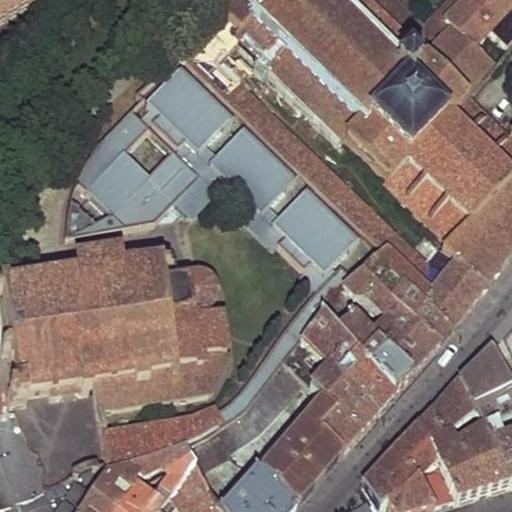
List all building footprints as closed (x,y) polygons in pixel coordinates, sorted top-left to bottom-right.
[(0,0),(0,27),(43,0),(0,0)] [(310,191),(364,244),(381,262),(378,265),(419,308),(449,341),(470,314),(485,293),(494,281),(511,258),(511,150),(510,152),(504,146),(483,125),(461,104),(423,68),(421,65),(353,0),(230,0),(218,13),(230,23),(189,68),(242,121),(248,128),(301,182),(310,191)] [(353,0),(421,65),(423,68),(439,52),(418,31),(387,0),(353,0)] [(447,0),(418,31),(439,52),(452,37),(445,31),(474,0),(447,0)] [(511,0),(474,0),(445,31),(452,37),(439,52),(423,68),(461,104),(511,45),(511,0)] [(181,75),(145,110),(149,114),(156,121),(149,128),(174,153),(181,146),(195,160),(204,151),(230,125),(181,75)] [(156,121),(149,114),(138,125),(145,132),(149,128),(156,121)] [(138,125),(131,118),(115,133),(89,163),(75,185),(112,222),(63,246),(151,229),(197,183),(172,158),(149,181),(124,156),(147,133),(145,132),(138,125)] [(216,164),(207,172),(218,183),(211,190),(235,215),(243,208),(257,222),(266,213),(292,187),(243,137),(216,164)] [(174,153),(170,157),(172,158),(197,183),(207,194),(211,190),(218,183),(207,172),(216,164),(204,151),(195,160),(181,146),(174,153)] [(278,226),(269,234),(280,245),(273,252),(297,277),(304,270),(318,284),(327,275),(354,249),(304,199),(278,226)] [(235,215),(232,218),(269,256),(273,252),(280,245),(269,234),(278,226),(266,213),(257,222),(243,208),(235,215)] [(0,284),(0,356),(7,400),(18,396),(25,410),(40,407),(39,400),(51,397),(63,395),(66,403),(93,398),(105,395),(105,389),(111,388),(118,435),(123,434),(121,418),(209,403),(229,372),(219,320),(205,323),(205,320),(204,315),(184,313),(180,289),(167,290),(166,284),(177,283),(173,265),(158,267),(159,275),(138,278),(136,272),(121,274),(119,261),(77,268),(77,272),(72,273),(67,274),(65,267),(14,275),(14,283),(0,284)] [(355,284),(436,356),(441,350),(449,341),(419,308),(378,265),(355,284)] [(331,279),(327,275),(318,284),(304,270),(297,277),(294,280),(311,298),(331,279)] [(226,415),(215,421),(223,436),(245,420),(283,371),(292,359),(299,350),(319,325),(315,318),(341,296),(352,286),(339,274),(316,298),(278,347),(253,384),(240,401),(226,415)] [(179,282),(180,289),(184,313),(204,315),(205,320),(212,314),(216,303),(213,292),(207,284),(194,279),(179,282)] [(375,351),(410,386),(420,374),(436,356),(355,284),(352,286),(341,296),(356,310),(366,310),(388,332),(373,347),(354,327),(336,345),(357,366),(375,351)] [(339,389),(377,425),(383,417),(394,404),(357,366),(336,345),(319,325),(299,350),(339,389)] [(357,366),(394,404),(401,396),(410,386),(375,351),(357,366)] [(471,374),(458,388),(475,422),(482,436),(511,423),(511,400),(488,355),(471,374)] [(304,391),(316,405),(326,394),(320,389),(322,386),(292,359),(283,371),(304,391)] [(263,435),(304,391),(283,371),(245,420),(223,436),(219,438),(229,458),(263,435)] [(437,412),(417,433),(455,507),(485,497),(510,490),(492,453),(482,436),(447,454),(441,443),(475,422),(458,388),(437,412)] [(336,423),(359,444),(365,437),(377,425),(339,389),(322,410),(336,423)] [(258,484),(284,511),(299,511),(311,499),(342,464),(319,441),(336,423),(322,410),(258,484)] [(109,437),(115,478),(183,457),(188,457),(219,438),(223,436),(215,421),(211,414),(189,423),(174,427),(123,434),(118,435),(109,437)] [(319,441),(342,464),(349,456),(359,444),(336,423),(319,441)] [(366,499),(374,511),(383,511),(387,509),(388,511),(439,511),(455,507),(417,433),(403,447),(360,491),(366,499)] [(219,438),(188,457),(197,480),(199,482),(232,463),(229,458),(219,438)] [(511,445),(492,453),(510,490),(511,489),(511,445)] [(132,511),(143,499),(133,494),(137,486),(144,489),(161,477),(166,482),(188,457),(183,457),(115,478),(87,511),(132,511)] [(143,499),(132,511),(170,511),(197,480),(188,457),(166,482),(170,488),(155,506),(143,499)] [(215,511),(199,482),(197,480),(170,511),(215,511)] [(233,511),(284,511),(258,484),(233,511)]
